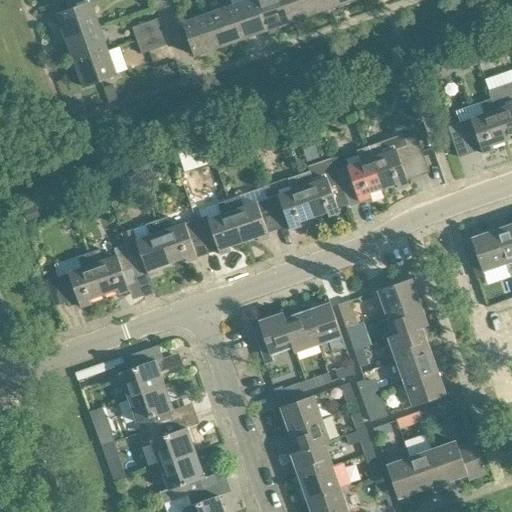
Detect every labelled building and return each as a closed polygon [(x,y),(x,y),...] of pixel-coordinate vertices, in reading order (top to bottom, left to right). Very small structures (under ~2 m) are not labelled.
[(100,27),(93,7),(96,0),(65,0),(69,10),(58,14),(66,38),(100,27)] [(243,39),(267,31),(256,0),(247,0),(231,6),(243,39)] [(291,22),(283,0),(256,0),(267,31),(269,36),(281,31),(279,26),(291,22)] [(283,0),(291,22),(315,14),(309,0),(283,0)] [(309,0),(315,14),(339,5),(336,0),(309,0)] [(219,47),(243,39),(231,6),(207,14),(219,47)] [(195,56),(219,47),(207,14),(183,22),(195,56)] [(137,41),(161,32),(157,19),(133,27),(137,41)] [(75,63),(108,51),(100,27),(66,38),(75,63)] [(142,54),(147,52),(166,45),(161,32),(137,41),(142,54)] [(117,75),(110,56),(108,51),(75,63),(83,87),(117,75)] [(404,70),(389,76),(394,89),(409,84),(404,70)] [(511,82),(488,91),(491,99),(506,141),(511,138),(511,82)] [(492,145),(506,141),(491,99),(480,103),(484,114),(460,123),(469,148),(480,145),(483,154),(493,150),(492,145)] [(327,100),(314,104),(318,119),(332,115),(327,100)] [(243,129),(230,134),(235,152),(249,147),(243,129)] [(368,146),(383,188),(397,183),(398,188),(409,184),(405,175),(427,167),(415,134),(396,140),(380,146),(379,143),(368,146)] [(213,160),(207,141),(179,150),(186,169),(213,160)] [(369,193),(383,188),(368,146),(333,159),(335,162),(334,163),(346,196),(356,192),(360,202),(370,198),(369,193)] [(335,200),(346,196),(334,163),(299,175),(313,217),(327,212),(329,216),(340,213),(335,200)] [(122,184),(118,174),(105,179),(109,189),(122,184)] [(299,222),(313,217),(299,175),(264,187),(277,225),(287,221),(291,230),(301,226),(299,222)] [(206,185),(195,189),(199,200),(210,196),(206,185)] [(266,229),(277,225),(264,187),(228,200),(243,241),(257,236),(259,241),(269,237),(266,229)] [(229,246),(243,241),(228,200),(217,203),(221,215),(209,219),(208,215),(196,219),(205,245),(216,241),(220,255),(231,251),(229,246)] [(205,245),(196,219),(172,228),(168,217),(157,220),(171,262),(185,257),(187,262),(197,258),(194,249),(205,245)] [(157,267),(171,262),(157,220),(122,233),(135,270),(145,266),(149,276),(159,272),(157,267)] [(511,272),(511,224),(495,230),(510,273),(511,272)] [(509,273),(510,273),(495,230),(471,238),(475,248),(467,251),(477,279),(486,276),(484,271),(506,264),(509,273)] [(124,274),(135,270),(122,233),(121,233),(125,244),(114,248),(117,256),(104,260),(100,249),(89,253),(104,294),(118,289),(119,294),(130,290),(124,274)] [(90,299),(104,294),(89,253),(54,265),(58,276),(67,302),(78,298),(81,308),(91,304),(90,299)] [(387,315),(420,304),(411,279),(378,290),(387,315)] [(343,321),(346,329),(358,325),(349,301),(338,305),(343,321)] [(346,347),(332,307),(330,303),(305,312),(317,345),(329,341),(332,352),(346,347)] [(387,340),(422,328),(428,326),(420,304),(387,315),(394,336),(387,339),(387,340)] [(294,353),(317,345),(305,312),(285,319),(283,313),(280,314),(294,353)] [(293,354),(294,353),(280,314),(259,322),(261,327),(253,329),(265,363),(272,360),(270,355),(290,348),(293,354)] [(395,363),(430,350),(422,328),(387,340),(395,363)] [(362,349),(371,345),(365,329),(348,335),(354,351),(362,349)] [(129,399),(165,386),(156,361),(163,358),(159,345),(123,358),(127,370),(120,372),(129,399)] [(362,349),(354,351),(359,366),(367,364),(362,349)] [(403,385),(438,373),(430,350),(395,363),(403,385)] [(353,374),(350,366),(333,372),(336,380),(353,374)] [(411,407),(446,395),(438,373),(403,385),(411,407)] [(323,385),(320,377),(305,382),(307,390),(323,385)] [(370,397),(370,396),(364,381),(356,384),(362,400),(370,397)] [(348,384),(339,387),(344,403),(353,400),(348,384)] [(281,390),(284,398),(299,393),(296,385),(281,390)] [(138,435),(173,422),(169,411),(173,409),(165,386),(129,399),(137,422),(153,416),(157,427),(138,434),(138,435)] [(289,432),(322,420),(314,395),(281,407),(289,432)] [(378,420),(373,404),(370,397),(362,400),(365,407),(370,423),(378,420)] [(442,405),(426,411),(429,419),(445,413),(442,405)] [(103,407),(89,412),(101,445),(115,440),(103,407)] [(421,421),(419,413),(402,419),(405,427),(421,421)] [(356,433),(366,430),(360,415),(351,418),(356,433)] [(292,456),(325,444),(324,443),(330,441),(322,420),(289,432),(296,452),(291,454),(292,456)] [(160,467),(197,454),(187,428),(180,430),(179,427),(175,428),(173,422),(138,435),(142,444),(151,441),(160,467)] [(375,437),(376,437),(391,432),(389,424),(372,430),(375,437)] [(362,449),(371,446),(366,430),(356,433),(362,449)] [(429,443),(444,483),(467,475),(468,480),(486,474),(474,441),(458,447),(456,441),(432,449),(430,442),(429,443)] [(421,491),(444,483),(429,443),(408,450),(410,457),(409,458),(421,491)] [(342,463),(332,466),(325,444),(292,456),(300,479),(343,463),(342,463)] [(189,495),(204,489),(200,479),(205,478),(197,454),(160,467),(169,490),(159,494),(163,503),(188,494),(189,495)] [(398,499),(421,491),(409,458),(387,465),(398,499)] [(372,478),(382,475),(376,459),(367,463),(372,478)] [(341,489),(350,485),(343,463),(300,479),(308,501),(341,489)] [(380,501),(390,497),(384,483),(375,486),(380,501)] [(184,511),(224,511),(219,495),(208,499),(204,489),(189,495),(192,505),(183,508),(184,511)] [(347,511),(349,511),(342,493),(341,489),(308,501),(311,511),(347,511)]
